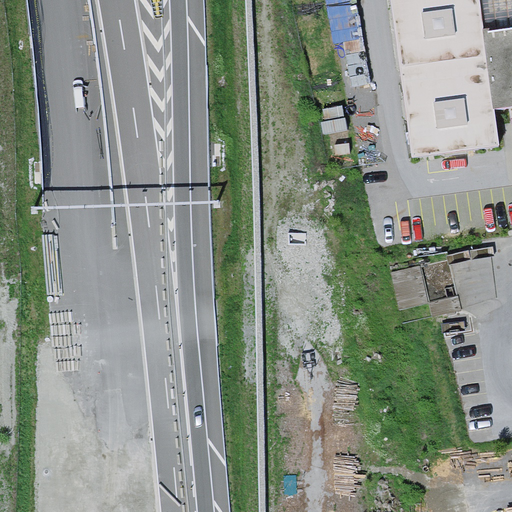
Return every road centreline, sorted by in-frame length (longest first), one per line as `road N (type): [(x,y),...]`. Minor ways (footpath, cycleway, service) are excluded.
road 1 (motorway): [(177,511),(115,0)]
road 2 (motorway): [(61,0),(84,260),(83,511)]
road 3 (motorway): [(204,511),(185,286),(176,0)]
